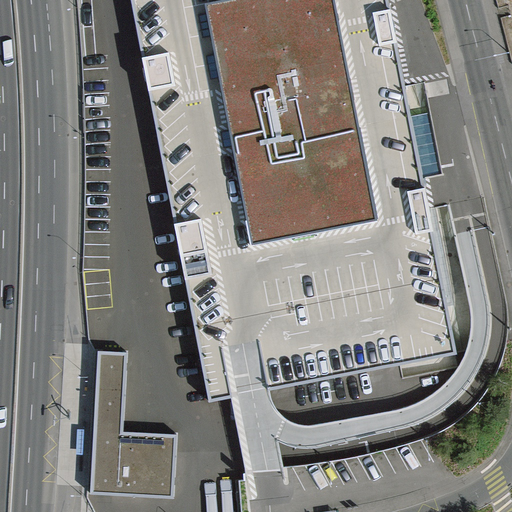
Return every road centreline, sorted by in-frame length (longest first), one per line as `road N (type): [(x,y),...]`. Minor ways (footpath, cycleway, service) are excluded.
road 1 (primary): [(30,511),(46,271),(39,0)]
road 2 (primary): [(0,45),(0,348)]
